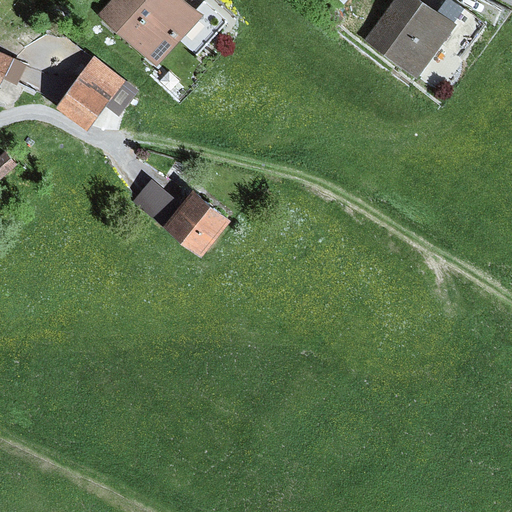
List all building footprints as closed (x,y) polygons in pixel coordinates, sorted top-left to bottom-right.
[(193,0),(111,0),(101,12),(158,63),(179,40),(196,55),(229,19),(208,0),(204,0),(199,5),(193,0)] [(446,0),(441,7),(431,0),(393,0),(365,38),(417,78),(470,8),(458,0),(446,0)] [(0,87),(16,57),(0,48),(0,87)] [(143,88),(97,54),(60,104),(90,126),(107,103),(122,115),(143,88)] [(0,156),(0,177),(0,178),(18,163),(8,150),(0,156)] [(169,223),(186,203),(154,177),(134,201),(165,227),(169,223)] [(235,215),(199,186),(186,203),(169,223),(205,252),(235,215)]
